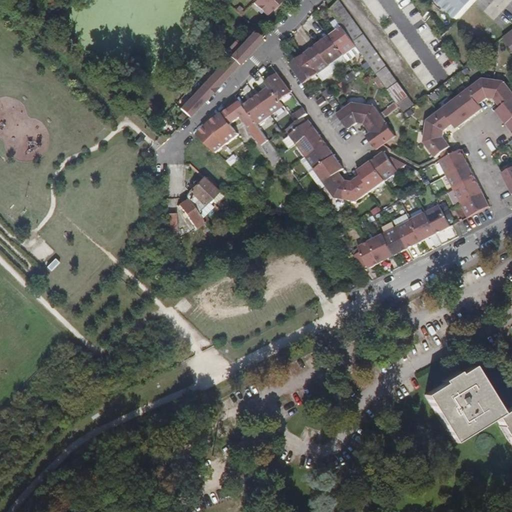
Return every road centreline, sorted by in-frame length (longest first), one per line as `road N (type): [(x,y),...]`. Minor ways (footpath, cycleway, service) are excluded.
road 1 (residential): [(358,304),(511,223)]
road 2 (residential): [(164,154),(269,46)]
road 3 (residential): [(269,46),(338,145),(355,152)]
